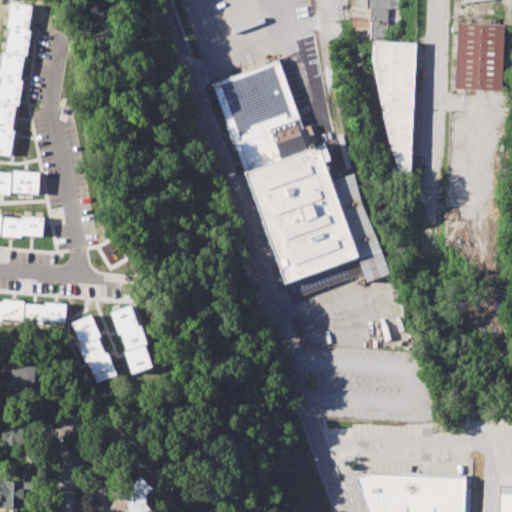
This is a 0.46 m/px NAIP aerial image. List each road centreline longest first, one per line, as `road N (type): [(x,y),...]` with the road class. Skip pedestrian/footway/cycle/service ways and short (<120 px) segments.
road 1 (tertiary): [(156,0),(343,511)]
road 2 (residential): [(438,0),(432,249)]
